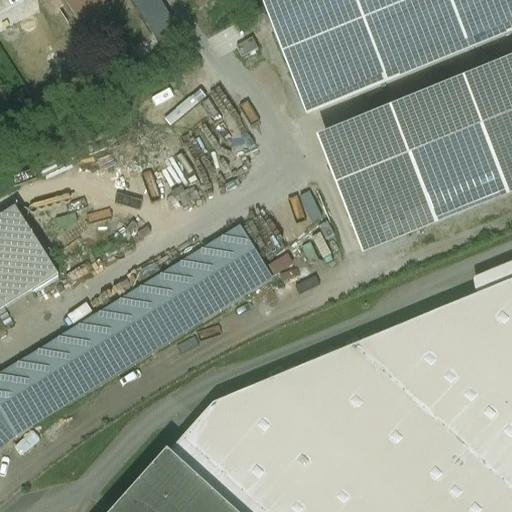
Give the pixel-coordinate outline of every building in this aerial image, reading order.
[(58,0),(71,22),(104,2),(102,0),(58,0)] [(183,39),(158,0),(135,0),(166,50),(183,39)] [(511,0),(290,0),(261,12),(308,122),(511,38),(511,0)] [(0,31),(1,34),(8,30),(41,97),(62,87),(20,5),(0,14),(0,31)] [(511,67),(316,146),(361,258),(511,195),(511,67)] [(0,313),(58,278),(16,211),(0,220),(0,313)] [(272,280),(241,229),(0,374),(0,450),(24,429),(272,280)] [(511,511),(511,283),(216,403),(168,461),(224,511),(511,511)] [(224,511),(168,461),(119,511),(224,511)]
